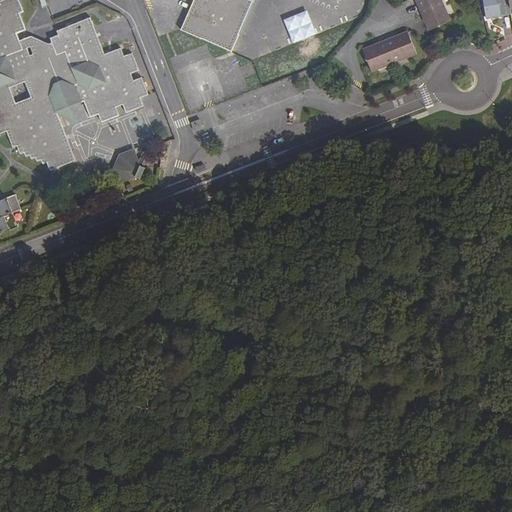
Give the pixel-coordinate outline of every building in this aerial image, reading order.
[(0,135),(9,132),(16,148),(20,147),(23,155),(27,154),(28,158),(32,156),(34,160),(38,159),(39,162),(44,161),(45,165),(49,164),(52,172),(77,163),(59,115),(58,113),(68,108),(77,112),(81,103),(85,102),(91,118),(99,116),(102,124),(119,117),(116,109),(123,106),(127,114),(144,107),(141,99),(148,96),(141,79),(134,82),(132,74),(138,72),(131,54),(123,57),(120,50),(104,57),(100,45),(94,43),(91,35),(94,30),(93,27),(89,18),(56,31),(58,35),(50,38),(52,42),(54,47),(34,55),(30,56),(27,48),(26,47),(23,49),(20,41),(17,34),(26,31),(19,13),(22,12),(17,0),(5,0),(0,2),(0,135)] [(192,0),(180,31),(205,42),(229,52),(252,0),(192,0)] [(440,0),(417,0),(426,19),(423,21),(428,32),(450,21),(440,0)] [(510,14),(509,9),(507,0),(483,0),(486,18),(510,14)] [(420,8),(417,9),(423,21),(426,19),(420,8)] [(308,12),(285,20),(293,44),(316,36),(308,12)] [(94,43),(100,45),(94,30),(91,35),(94,43)] [(372,46),(361,50),(369,70),(414,52),(406,32),(395,36),(397,40),(373,49),(372,46)] [(32,36),(20,41),(23,49),(26,47),(27,48),(31,47),(34,55),(54,47),(52,42),(49,43),(32,36)] [(395,36),(372,46),(373,49),(397,40),(395,36)] [(68,108),(58,113),(59,115),(73,122),(77,112),(68,108)] [(200,120),(192,123),(195,131),(203,128),(200,120)] [(120,153),(113,168),(118,182),(130,178),(132,179),(133,177),(136,176),(139,177),(144,168),(140,166),(133,148),(120,153)] [(0,233),(17,227),(12,214),(19,211),(14,196),(0,201),(0,233)]
